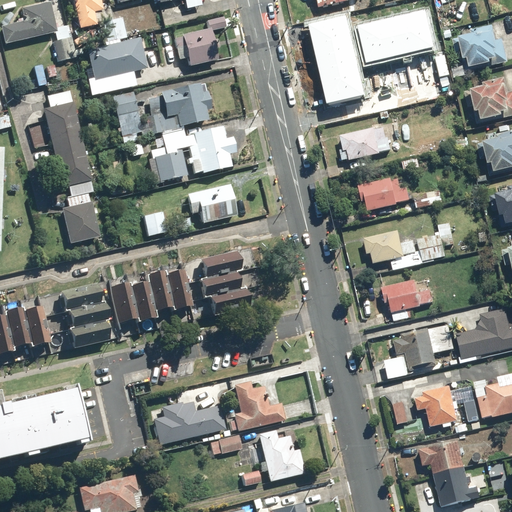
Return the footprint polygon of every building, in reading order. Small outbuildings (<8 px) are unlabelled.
[(72,0),(79,28),(97,24),(113,20),(110,7),(103,9),(101,0),(72,0)] [(160,0),(161,2),(169,0),(185,0),(187,9),(201,6),(200,0),(160,0)] [(200,0),(202,6),(192,8),(195,19),(206,17),(222,13),(229,12),(227,0),(215,3),(214,0),(200,0)] [(356,0),(317,0),(320,8),(356,0)] [(24,22),(0,27),(4,45),(55,33),(58,33),(56,25),(51,3),(22,9),(24,22)] [(377,19),(375,8),(353,13),(356,24),(377,19)] [(207,21),(209,30),(212,29),(213,31),(226,28),(224,17),(207,21)] [(128,39),(123,18),(113,20),(97,24),(98,30),(85,33),(88,45),(101,42),(102,45),(128,39)] [(511,18),(502,21),(506,36),(511,34),(511,18)] [(57,42),(52,43),(56,63),(86,56),(81,36),(74,38),(70,22),(56,25),(58,33),(55,33),(57,42)] [(497,40),(494,25),(471,30),(472,34),(455,38),(457,49),(461,48),(467,72),(510,62),(505,38),(497,40)] [(355,35),(353,27),(317,35),(321,52),(326,51),(328,62),(360,55),(359,53),(369,50),(366,38),(361,39),(360,34),(355,35)] [(183,38),(174,40),(181,69),(219,60),(213,31),(212,29),(209,30),(182,36),(183,38)] [(133,72),(148,69),(141,39),(87,51),(92,77),(88,78),(92,96),(137,86),(133,72)] [(394,80),(419,74),(415,55),(389,61),(394,80)] [(336,87),(331,88),(334,101),(340,100),(342,110),(355,107),(356,112),(380,106),(378,100),(388,98),(382,75),(346,83),(344,76),(334,78),(336,87)] [(502,119),(511,116),(511,90),(509,91),(506,78),(472,85),(478,112),(481,112),(484,121),(502,117),(502,119)] [(203,102),(211,101),(206,82),(161,92),(166,115),(144,120),(148,136),(162,133),(180,129),(179,128),(208,121),(203,102)] [(49,108),(73,103),(70,91),(47,97),(49,108)] [(142,133),(133,92),(113,97),(123,144),(137,141),(136,134),(142,133)] [(74,103),(73,103),(49,108),(43,110),(47,127),(51,145),(61,189),(68,187),(91,182),(92,181),(74,103)] [(0,116),(8,115),(6,104),(0,105),(0,116)] [(447,111),(433,116),(436,124),(450,120),(447,111)] [(0,130),(11,128),(9,116),(0,118),(0,130)] [(51,145),(47,127),(29,131),(33,149),(51,145)] [(176,150),(187,148),(194,176),(232,168),(229,156),(237,154),(234,138),(225,140),(222,127),(193,134),(194,135),(185,137),(183,128),(180,129),(162,133),(166,155),(177,152),(176,150)] [(345,150),(341,151),(344,163),(391,152),(386,127),(342,137),(345,150)] [(490,177),(511,172),(511,130),(502,133),(501,130),(486,133),(488,142),(478,144),(481,155),(485,154),(490,177)] [(470,140),(455,139),(455,147),(470,148),(470,140)] [(166,155),(154,158),(160,183),(189,176),(183,151),(177,152),(166,155)] [(367,201),(370,212),(399,206),(398,203),(411,200),(408,188),(402,189),(400,178),(360,188),(363,202),(367,201)] [(93,193),(91,182),(68,187),(71,198),(93,193)] [(232,205),(236,204),(232,185),(187,195),(191,215),(199,213),(202,224),(234,217),(232,205)] [(497,195),(490,196),(493,207),(500,205),(502,216),(506,215),(508,224),(511,223),(511,186),(496,190),(497,195)] [(440,188),(415,195),(418,209),(443,202),(440,188)] [(90,202),(89,195),(67,200),(68,207),(90,202)] [(100,238),(92,202),(90,202),(68,207),(62,209),(70,244),(100,238)] [(412,214),(414,223),(431,220),(429,211),(412,214)] [(161,216),(143,220),(148,240),(165,236),(161,216)] [(394,228),(392,219),(376,223),(379,232),(394,228)] [(403,243),(400,230),(365,239),(369,256),(372,255),(375,265),(391,261),(393,271),(424,264),(424,262),(447,257),(444,247),(455,244),(450,224),(439,226),(440,232),(437,233),(437,235),(403,243)] [(203,255),(208,277),(241,269),(246,268),(241,246),(203,255)] [(178,308),(197,304),(189,269),(170,273),(177,305),(178,308)] [(158,313),(176,309),(169,277),(168,272),(150,276),(152,283),(158,313)] [(243,289),(239,272),(207,280),(201,281),(205,298),(243,289)] [(420,292),(418,280),(383,288),(391,323),(411,318),(410,311),(423,308),(423,305),(436,302),(433,289),(420,292)] [(116,323),(138,318),(130,285),(129,282),(108,287),(116,323)] [(149,282),(131,286),(139,320),(140,323),(158,319),(156,312),(149,282)] [(102,303),(98,284),(61,293),(65,311),(70,310),(102,303)] [(213,300),(217,318),(254,310),(250,291),(245,292),(213,300)] [(70,310),(74,328),(107,321),(112,320),(108,302),(70,310)] [(46,304),(28,309),(36,344),(36,346),(54,342),(46,304)] [(27,309),(8,313),(17,351),(35,347),(27,312),(27,309)] [(479,331),(457,336),(463,361),(511,349),(511,328),(510,329),(506,309),(482,314),(483,321),(477,323),(479,331)] [(8,314),(0,315),(0,354),(16,351),(16,349),(8,314)] [(111,341),(107,321),(74,328),(69,329),(73,350),(111,341)] [(436,354),(456,350),(451,325),(403,336),(404,339),(395,341),(399,358),(385,361),(389,380),(410,375),(410,373),(438,366),(436,354)] [(489,386),(487,380),(475,383),(484,421),(511,414),(511,374),(499,377),(500,384),(489,386)] [(411,388),(416,412),(426,410),(430,429),(444,426),(445,429),(453,428),(452,423),(459,421),(452,386),(444,388),(442,381),(411,388)] [(240,413),(234,415),(238,433),(285,422),(281,403),(269,406),(268,402),(264,403),(263,397),(266,396),(263,386),(253,388),(251,382),(234,386),(240,413)] [(64,398),(0,411),(0,467),(76,452),(64,398)] [(152,418),(158,445),(223,430),(218,405),(194,410),(192,399),(160,406),(162,416),(152,418)] [(406,399),(392,402),(397,425),(411,422),(406,399)] [(261,473),(267,472),(269,482),(305,474),(300,450),(294,451),(293,447),(298,446),(294,431),(284,433),(285,437),(278,439),(276,431),(258,435),(264,462),(259,463),(261,473)] [(213,457),(243,450),(239,435),(209,442),(213,457)] [(471,489),(459,440),(419,450),(424,468),(432,466),(442,508),(482,499),(479,487),(471,489)] [(244,488),(262,484),(259,471),(242,475),(244,488)] [(84,511),(90,511),(89,511),(128,511),(136,510),(136,509),(141,508),(139,499),(142,498),(137,475),(78,488),(83,511),(84,511)] [(300,503),(297,493),(267,500),(269,511),(307,511),(305,502),(300,503)]
